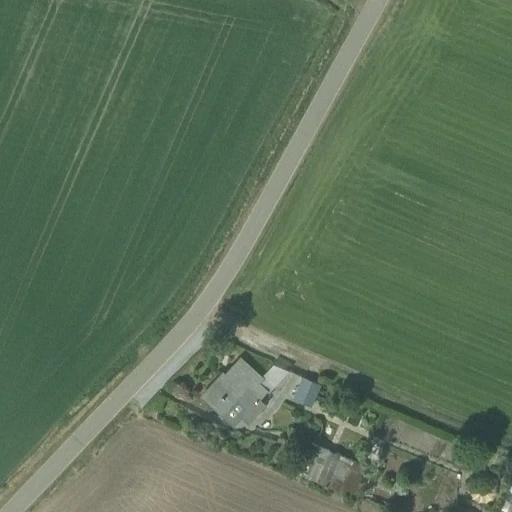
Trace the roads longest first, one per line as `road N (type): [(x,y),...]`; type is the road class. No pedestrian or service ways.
road 1 (unclassified): [(12,511),(203,305),(375,0)]
road 2 (track): [(511,441),(203,305)]
